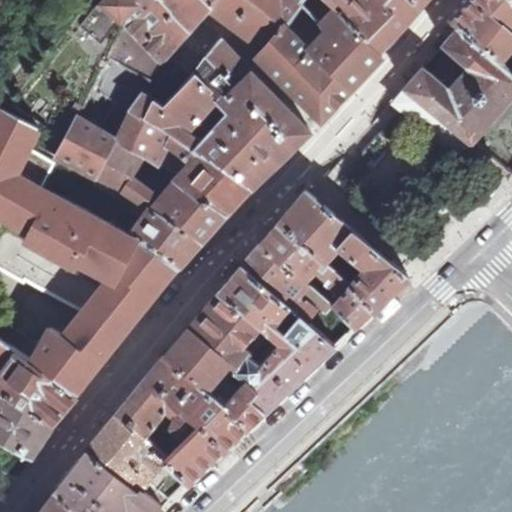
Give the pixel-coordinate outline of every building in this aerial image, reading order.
[(134,0),(105,0),(102,4),(122,22),(140,4),(134,0)] [(134,0),(140,4),(122,22),(144,43),(164,62),(169,54),(193,27),(202,17),(210,8),(214,0),(134,0)] [(214,0),(210,8),(213,11),(231,23),(263,47),(284,24),(302,5),(305,0),(326,0),(351,23),(380,49),(400,28),(410,17),(410,16),(410,15),(419,4),(420,5),(424,1),(424,0),(214,0)] [(383,53),(380,49),(351,23),(326,0),(305,0),(302,5),(325,27),(368,69),(369,68),(370,67),(383,53)] [(511,0),(470,0),(452,21),(455,23),(459,26),(511,70),(511,69),(511,0)] [(144,43),(122,22),(106,56),(151,80),(158,70),(164,62),(144,43)] [(347,92),(368,69),(325,27),(308,44),(284,24),(263,47),(256,54),(266,64),(272,69),(297,94),(303,101),(322,119),(347,92)] [(511,70),(459,26),(444,43),(470,64),(460,76),(450,88),(425,67),(424,66),(406,86),(433,108),(445,118),(469,139),(471,141),(511,94),(511,70)] [(243,181),(251,187),(269,170),(311,130),(290,108),(258,75),(236,53),(222,37),(207,56),(237,86),(221,101),(193,73),(162,105),(155,99),(143,116),(180,140),(181,139),(195,148),(196,147),(220,165),(243,181)] [(158,70),(151,80),(150,80),(143,90),(155,99),(162,105),(193,73),(181,63),(169,54),(164,62),(158,70)] [(92,85),(76,119),(105,134),(130,148),(145,156),(164,166),(178,174),(175,177),(204,197),(227,212),(228,212),(241,198),(242,196),(251,187),(243,181),(220,165),(196,147),(195,148),(181,139),(180,140),(143,116),(155,99),(143,90),(150,80),(151,80),(106,56),(92,85)] [(207,56),(193,73),(221,101),(237,86),(207,56)] [(433,108),(406,86),(402,90),(393,100),(425,128),(459,155),(471,141),(469,139),(445,118),(433,108)] [(53,110),(45,125),(36,144),(59,154),(126,188),(138,196),(130,209),(140,217),(129,233),(159,251),(181,264),(185,260),(190,254),(203,240),(202,239),(203,238),(216,224),(227,212),(204,197),(175,177),(160,195),(132,178),(145,156),(130,148),(105,134),(76,119),(75,122),(72,110),(61,104),(56,111),(53,110)] [(3,341),(78,393),(79,391),(81,389),(77,387),(126,326),(138,311),(138,310),(164,277),(173,274),(171,268),(175,264),(178,267),(181,264),(159,251),(129,233),(42,186),(55,162),(28,147),(39,126),(1,108),(0,110),(0,222),(1,223),(0,225),(0,270),(25,283),(26,282),(84,311),(65,336),(51,329),(41,347),(12,327),(3,341)] [(339,245),(354,228),(346,221),(313,194),(307,189),(299,198),(290,209),(279,221),(301,240),(325,261),(325,262),(327,260),(339,245)] [(301,240),(279,221),(278,222),(268,234),(262,241),(285,263),(304,280),(306,279),(315,270),(325,261),(301,240)] [(354,228),(339,245),(347,252),(364,265),(359,271),(349,282),(373,309),(377,304),(380,301),(383,299),(401,281),(409,273),(354,228)] [(250,254),(243,263),(274,291),(291,305),(301,313),(308,320),(309,320),(318,309),(311,303),(315,299),(325,308),(327,310),(332,304),(333,305),(335,303),(306,279),(304,280),(285,263),(262,241),(250,254)] [(364,265),(347,252),(343,257),(359,271),(364,265)] [(325,262),(325,261),(315,270),(322,277),(334,266),(332,264),(327,260),(325,262)] [(336,260),(332,264),(334,266),(343,276),(348,271),(336,260)] [(274,291),(243,263),(238,268),(227,282),(221,288),(219,291),(253,319),(270,334),(280,343),(260,364),(247,379),(259,389),(252,397),(264,410),(278,398),(315,363),(336,344),(313,324),(309,320),(308,320),(301,313),(284,332),(275,324),(279,319),(288,309),(291,305),(274,291)] [(364,317),(373,309),(349,282),(343,276),(334,266),(322,277),(325,280),(324,280),(342,296),(335,303),(333,305),(354,327),(364,317)] [(253,319),(219,291),(218,292),(209,303),(198,316),(192,324),(165,356),(198,380),(220,398),(226,402),(232,407),(249,425),(257,417),(264,410),(252,397),(259,389),(247,379),(239,387),(229,379),(237,371),(247,379),(260,364),(250,355),(270,334),(253,319)] [(313,324),(336,344),(354,327),(333,305),(332,304),(327,310),(325,308),(313,324)] [(301,313),(291,305),(288,309),(294,314),(285,324),(279,319),(275,324),(284,332),(301,313)] [(0,391),(53,422),(72,400),(78,393),(3,341),(0,338),(0,391)] [(198,380),(165,356),(145,379),(130,398),(129,397),(118,411),(119,411),(119,412),(145,434),(149,428),(161,413),(172,422),(172,424),(174,429),(177,434),(180,436),(183,438),(167,454),(164,457),(167,459),(190,480),(219,453),(249,425),(232,407),(226,402),(220,398),(198,380)] [(0,439),(27,454),(31,456),(49,429),(53,422),(0,391),(0,439)] [(145,434),(119,412),(102,431),(95,440),(89,447),(141,489),(167,459),(164,457),(167,454),(152,440),(145,434)] [(149,428),(145,434),(152,440),(157,435),(149,428)] [(156,511),(158,511),(163,506),(141,489),(89,447),(80,457),(81,457),(73,467),(58,486),(86,511),(118,511),(127,503),(138,511),(156,511)] [(86,511),(58,486),(45,504),(39,511),(86,511)]
